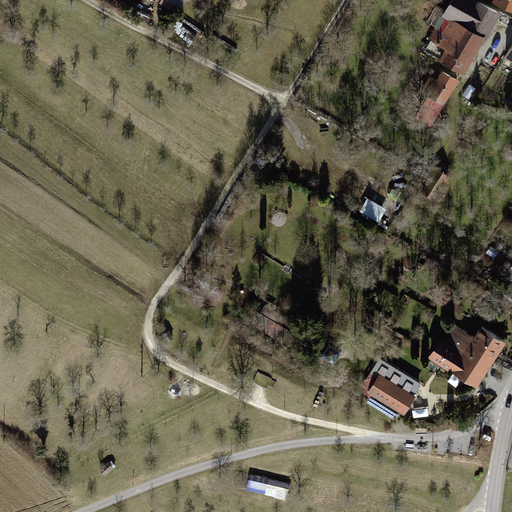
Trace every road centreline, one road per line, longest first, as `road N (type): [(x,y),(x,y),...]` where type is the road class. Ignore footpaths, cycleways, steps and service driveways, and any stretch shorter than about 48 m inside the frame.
road 1 (track): [(282,101),(150,313),(152,343),(169,361),(244,398),(381,436)]
road 2 (unclassified): [(509,408),(471,430),(431,439),(262,448),(80,511)]
road 3 (track): [(0,277),(73,320),(152,343)]
